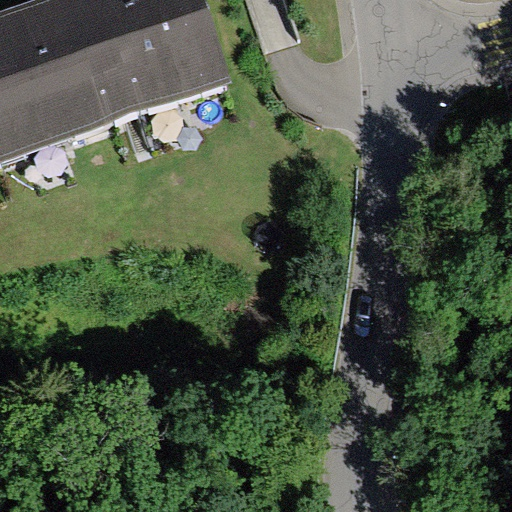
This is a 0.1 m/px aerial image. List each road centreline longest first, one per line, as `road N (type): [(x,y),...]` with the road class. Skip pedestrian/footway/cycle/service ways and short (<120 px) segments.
road 1 (residential): [(358,511),(356,442),(390,217),(393,53)]
road 2 (residential): [(511,38),(393,53)]
